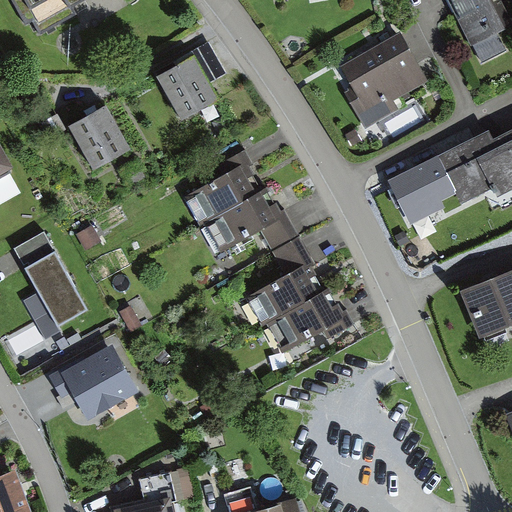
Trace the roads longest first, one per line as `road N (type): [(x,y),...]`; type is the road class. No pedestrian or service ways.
road 1 (residential): [(489,511),(396,291),(316,136),(220,0)]
road 2 (residential): [(60,511),(50,476),(0,384)]
